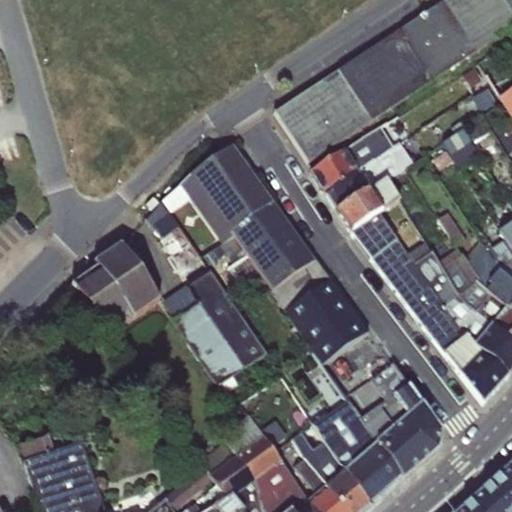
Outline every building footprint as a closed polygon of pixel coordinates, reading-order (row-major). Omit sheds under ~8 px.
[(511,30),(511,19),(499,0),(449,0),(443,5),(475,54),(511,30)] [(511,0),(499,0),(511,19),(511,0)] [(475,54),(443,5),(400,32),(432,83),(475,54)] [(432,83),(400,32),(337,74),(369,124),(432,83)] [(369,124),(337,74),(273,115),(306,165),(369,124)] [(511,91),(497,101),(511,125),(511,91)] [(308,175),(322,196),(374,161),(367,152),(404,129),(397,119),(308,175)] [(398,144),(374,161),(322,196),(336,217),(385,182),(411,166),(398,144)] [(400,483),(361,422),(324,368),(367,334),(231,148),(178,186),(228,257),(238,249),(306,351),(296,359),(314,383),(310,388),(328,414),(312,427),(369,510),(400,483)] [(400,203),(385,182),(336,217),(348,233),(380,215),(400,203)] [(163,206),(149,217),(164,236),(178,225),(163,206)] [(406,257),(380,215),(348,233),(482,406),(507,379),(469,346),(406,257)] [(511,224),(498,234),(511,253),(511,224)] [(439,248),(448,264),(511,316),(511,285),(499,275),(497,273),(479,243),(464,261),(450,243),(439,248)] [(507,379),(511,373),(511,347),(488,329),(441,271),(424,245),(406,257),(469,346),(507,379)] [(95,271),(133,321),(158,303),(120,247),(93,266),(95,271)] [(511,285),(511,260),(499,275),(511,285)] [(511,347),(511,316),(448,264),(441,271),(488,329),(511,347)] [(220,385),(267,354),(212,270),(189,285),(200,302),(176,318),(220,385)] [(133,321),(95,271),(70,289),(108,340),(133,321)] [(162,301),(172,317),(195,304),(186,287),(162,301)] [(361,422),(400,483),(436,453),(438,433),(388,367),(368,383),(381,404),(361,422)] [(262,482),(285,511),(312,511),(306,502),(248,417),(219,437),(221,445),(197,461),(225,502),(262,482)] [(367,511),(369,510),(312,427),(303,419),(293,428),(298,435),(290,443),(302,465),(342,511),(367,511)] [(104,511),(103,509),(81,442),(54,450),(46,436),(18,446),(38,511),(104,511)] [(342,511),(302,465),(293,470),(312,496),(306,502),(312,511),(342,511)] [(285,511),(262,482),(225,502),(236,511),(285,511)] [(236,511),(225,502),(213,509),(215,511),(236,511)]
